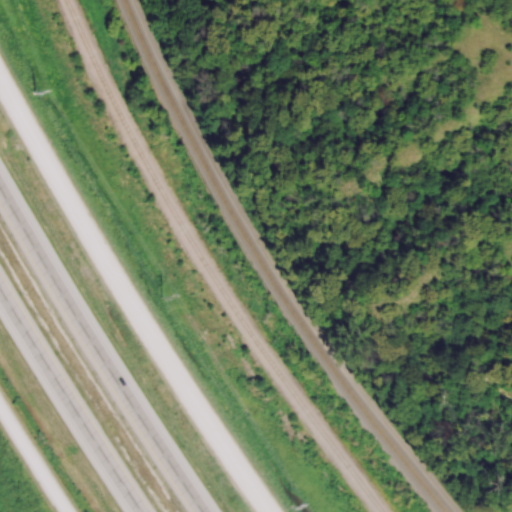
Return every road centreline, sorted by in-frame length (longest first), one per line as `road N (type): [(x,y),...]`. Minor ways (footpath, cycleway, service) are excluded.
road 1 (tertiary): [(268,511),(127,300),(0,80)]
road 2 (motorway): [(204,511),(0,186)]
road 3 (motorway): [(0,292),(139,511)]
road 4 (residential): [(0,408),(66,511)]
